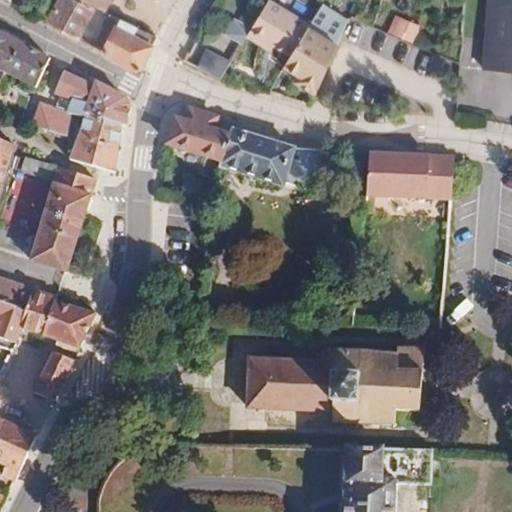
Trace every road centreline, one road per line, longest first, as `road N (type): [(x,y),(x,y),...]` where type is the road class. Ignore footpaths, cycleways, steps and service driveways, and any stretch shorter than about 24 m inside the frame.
road 1 (unclassified): [(152,94),(130,278),(18,511)]
road 2 (residential): [(158,72),(298,128),(511,147)]
road 3 (residential): [(152,94),(0,17)]
